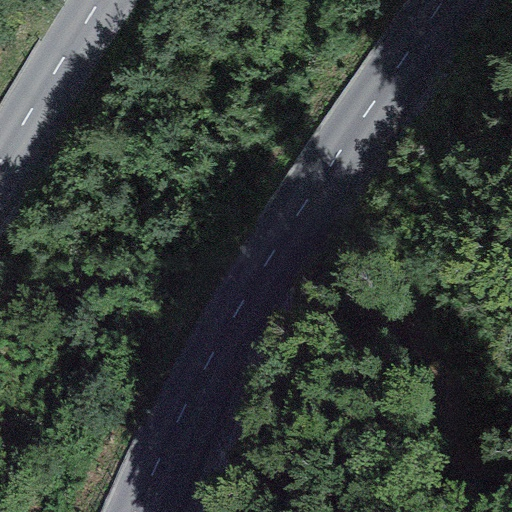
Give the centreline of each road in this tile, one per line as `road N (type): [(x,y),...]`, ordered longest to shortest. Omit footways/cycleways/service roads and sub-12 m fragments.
road 1 (tertiary): [(141,511),(265,258),(440,0)]
road 2 (tertiary): [(104,0),(0,163)]
